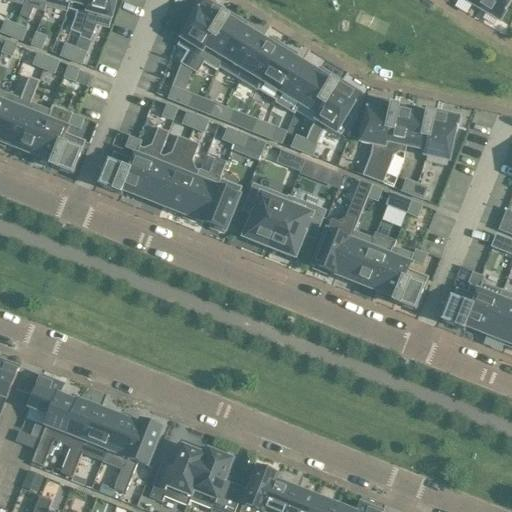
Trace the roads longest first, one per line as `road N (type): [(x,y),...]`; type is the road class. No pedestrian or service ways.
road 1 (residential): [(511,382),(0,178)]
road 2 (residential): [(488,511),(0,321)]
